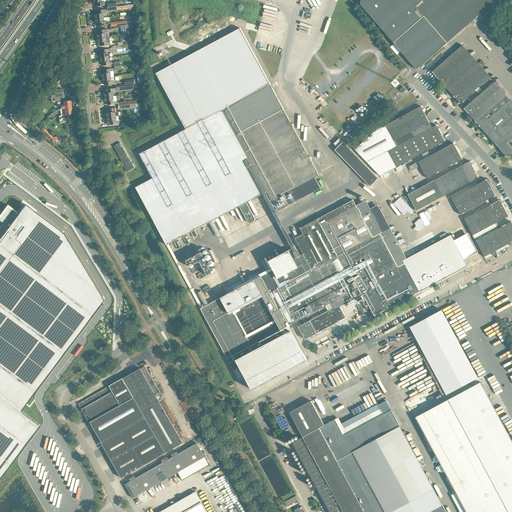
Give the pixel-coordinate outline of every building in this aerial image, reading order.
[(393,42),(424,16),(417,8),(425,1),(423,0),(419,0),(414,4),(410,0),(360,0),(360,4),(393,42)] [(493,3),(489,0),(423,0),(425,1),(417,8),(424,16),(447,43),(477,17),(480,21),(487,15),(484,11),(493,3)] [(96,14),(94,14),(95,18),(103,18),(103,14),(106,13),(105,9),(96,10),(96,14)] [(447,43),(424,16),(393,42),(416,69),(447,43)] [(103,18),(95,18),(95,23),(97,23),(98,26),(103,26),(107,25),(107,22),(106,21),(104,21),(103,18)] [(127,25),(120,25),(121,35),(122,35),(125,35),(128,35),(127,28),(133,27),(133,24),(132,24),(129,24),(127,25)] [(223,109),(270,84),(240,28),(156,73),(186,129),(185,129),(223,109)] [(99,34),(97,34),(97,38),(106,37),(109,37),(108,32),(107,29),(103,29),(98,30),(99,34)] [(106,37),(97,38),(98,42),(100,42),(100,46),(105,45),(110,45),(109,42),(109,37),(106,37)] [(490,77),(466,49),(462,45),(432,72),(460,104),(490,77)] [(101,53),(99,54),(100,58),(108,57),(107,52),(110,51),(110,49),(101,50),(101,53)] [(108,57),(100,58),(100,62),(102,62),(103,65),(112,64),(111,62),(108,62),(108,57)] [(103,73),(101,73),(102,78),(110,77),(109,71),(112,71),(112,68),(108,69),(103,69),(103,73)] [(53,80),(44,92),(47,95),(61,79),(61,75),(57,72),(52,79),(53,80)] [(110,77),(102,78),(102,82),(104,82),(105,85),(114,84),(113,76),(110,77)] [(476,122),(506,95),(494,82),(464,108),(476,122)] [(236,134),(283,109),(270,84),(223,109),(236,134)] [(106,93),(104,93),(104,97),(112,96),(112,92),(115,92),(114,88),(110,89),(105,89),(106,93)] [(479,126),(510,100),(506,95),(476,122),(479,126)] [(112,96),(104,97),(105,102),(107,101),(107,105),(112,104),(116,104),(115,101),(115,96),(112,96)] [(511,121),(511,101),(510,100),(479,126),(491,140),(511,121)] [(395,140),(429,122),(420,106),(387,124),(395,140)] [(108,112),(106,113),(107,117),(114,116),(118,116),(117,108),(116,108),(113,108),(108,109),(108,112)] [(254,167),(236,134),(223,109),(185,129),(139,154),(152,178),(136,187),(166,245),(191,232),(195,230),(239,206),(248,222),(250,223),(254,221),(255,218),(246,202),(267,191),(254,167)] [(301,142),(283,109),(236,134),(254,167),(301,142)] [(114,116),(107,117),(107,121),(109,121),(110,125),(115,124),(118,124),(118,120),(115,121),(114,116)] [(395,140),(387,124),(386,121),(383,122),(378,125),(380,128),(377,129),(355,149),(367,162),(388,151),(398,145),(395,140)] [(496,145),(511,130),(511,121),(491,140),(496,145)] [(398,145),(432,127),(429,122),(395,140),(398,145)] [(396,167),(443,142),(445,141),(436,125),(432,127),(398,145),(388,151),(396,167)] [(43,129),(40,132),(50,141),(53,137),(43,129)] [(511,154),(511,130),(496,145),(505,155),(504,158),(511,158),(511,155),(511,154)] [(370,186),(378,178),(339,138),(334,144),(337,147),(335,150),(370,186)] [(314,177),(319,175),(301,142),(254,167),(267,191),(271,200),(272,200),(278,211),(320,188),(314,177)] [(120,143),(114,146),(121,159),(127,155),(120,143)] [(426,178),(458,161),(462,159),(453,143),(418,162),(420,166),(426,178)] [(396,167),(388,151),(367,162),(380,176),(396,167)] [(127,155),(121,159),(122,160),(121,161),(127,172),(135,168),(127,155)] [(443,196),(475,179),(478,177),(470,161),(434,180),(443,196)] [(420,166),(418,162),(409,167),(411,171),(420,166)] [(487,179),(478,184),(451,198),(460,214),(486,201),(487,203),(489,202),(488,200),(496,195),(492,189),(493,189),(488,179),(488,180),(487,180),(487,179)] [(443,196),(434,180),(404,196),(411,204),(412,203),(416,211),(443,196)] [(313,269),(373,237),(369,230),(379,225),(370,208),(369,209),(367,207),(365,208),(362,203),(361,203),(356,205),(353,200),(300,228),(307,240),(298,245),(303,254),(312,270),(313,269)] [(489,202),(487,203),(489,206),(464,219),(473,235),(495,223),(496,226),(499,225),(497,222),(509,216),(508,215),(500,200),(490,205),(489,202)] [(0,478),(40,425),(21,411),(104,300),(64,233),(25,204),(18,214),(8,206),(0,216),(0,478)] [(499,225),(496,226),(498,229),(475,241),(484,257),(511,241),(511,222),(511,221),(500,227),(499,225)] [(498,229),(496,226),(495,223),(473,235),(475,241),(498,229)] [(359,288),(398,267),(405,263),(408,261),(406,259),(404,253),(401,254),(399,250),(401,249),(395,237),(385,243),(380,233),(373,237),(313,269),(334,310),(346,303),(348,308),(361,300),(365,298),(359,288)] [(467,266),(451,235),(406,259),(408,261),(405,263),(420,291),(467,266)] [(293,253),(296,258),(300,255),(294,245),(291,247),(294,252),(293,253)] [(198,265),(205,277),(212,273),(201,252),(186,260),(188,264),(193,261),(196,266),(198,265)] [(405,263),(398,267),(359,288),(365,298),(370,308),(374,316),(420,291),(405,263)] [(334,310),(313,269),(312,270),(301,275),(298,268),(287,274),(291,281),(278,288),(296,321),(300,328),(299,328),(301,332),(302,331),(306,338),(315,333),(315,334),(317,333),(316,332),(326,327),(326,328),(330,326),(330,325),(339,320),(339,319),(340,319),(338,316),(337,316),(334,310)] [(270,292),(261,276),(236,289),(245,305),(270,292)] [(270,292),(245,305),(233,312),(251,346),(288,326),(296,322),(296,321),(278,288),(270,292)] [(245,305),(236,289),(220,298),(229,314),(233,312),(245,305)] [(251,346),(233,312),(229,314),(220,298),(200,308),(227,358),(251,346)] [(370,308),(365,298),(361,300),(366,310),(370,308)] [(446,395),(478,378),(441,310),(410,327),(446,395)] [(296,322),(288,326),(302,351),(307,360),(315,355),(306,338),(302,331),(301,332),(299,328),(300,328),(296,321),(296,322)] [(288,326),(251,346),(227,358),(241,383),(245,381),(302,351),(288,326)] [(302,351),(245,381),(250,390),(307,360),(302,351)] [(141,369),(140,368),(123,378),(133,397),(145,418),(165,453),(183,443),(178,434),(168,417),(156,395),(157,394),(156,394),(160,392),(145,366),(141,369)] [(133,397),(123,378),(122,378),(109,386),(120,405),(133,397)] [(448,399),(491,480),(508,511),(511,511),(511,441),(480,382),(448,399)] [(120,405),(109,386),(78,404),(89,423),(90,422),(120,405)] [(145,418),(133,397),(120,405),(90,422),(102,442),(145,418)] [(491,480),(448,399),(415,417),(459,497),(491,480)] [(324,425),(313,405),(311,401),(290,412),(303,436),(324,425)] [(384,511),(352,451),(400,426),(391,409),(343,435),(335,419),(324,425),(303,436),(292,442),(329,511),(446,511),(442,505),(428,511),(384,511)] [(145,418),(102,442),(101,443),(121,478),(165,453),(145,418)] [(428,511),(442,505),(400,426),(352,451),(384,511),(428,511)] [(205,457),(197,443),(178,454),(177,451),(171,454),(173,457),(165,461),(164,459),(158,462),(159,464),(136,478),(135,475),(129,478),(130,481),(125,484),(133,498),(205,457)] [(508,511),(491,480),(459,497),(466,511),(508,511)] [(207,511),(201,502),(183,511),(207,511)]
